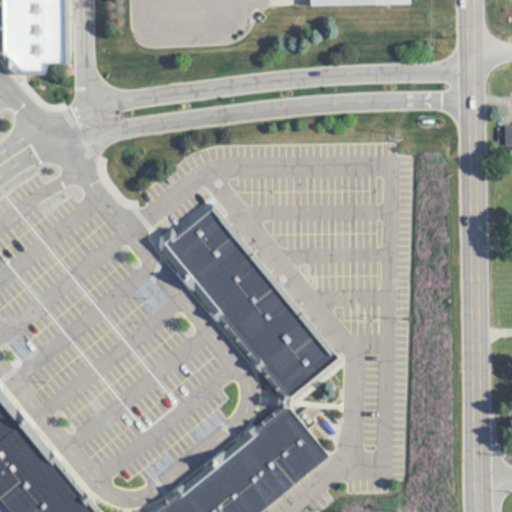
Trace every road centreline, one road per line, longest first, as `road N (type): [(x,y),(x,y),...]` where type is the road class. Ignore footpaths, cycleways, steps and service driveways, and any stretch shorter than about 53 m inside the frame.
road 1 (residential): [(479,511),(467,0)]
road 2 (residential): [(468,70),(231,85),(119,101),(91,119)]
road 3 (residential): [(91,119),(125,126),(294,105),(470,101)]
